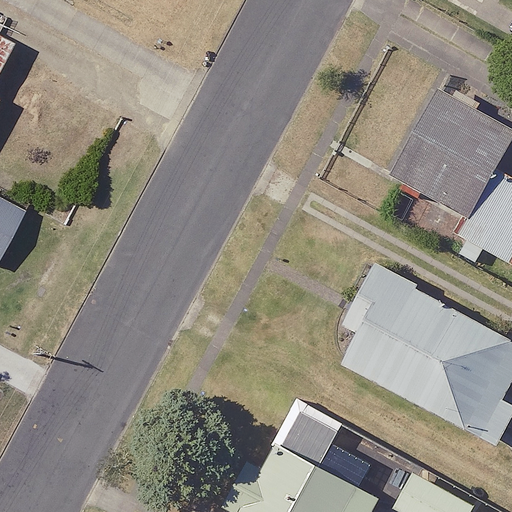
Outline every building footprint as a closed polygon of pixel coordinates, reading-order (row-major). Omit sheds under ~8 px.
[(0,58),(9,42),(0,37),(0,58)] [(393,173),(464,212),(455,228),(469,235),(461,250),(474,257),(478,259),(486,244),(511,258),(511,173),(496,165),(511,136),(511,123),(441,85),(393,173)] [(0,251),(22,208),(0,196),(0,251)] [(511,379),(511,334),(378,261),(345,321),(360,329),(344,358),(498,442),(511,416),(511,396),(505,393),(511,379)] [(371,511),(382,493),(284,437),(241,511),(371,511)] [(469,511),(475,500),(415,469),(397,504),(412,511),(469,511)]
